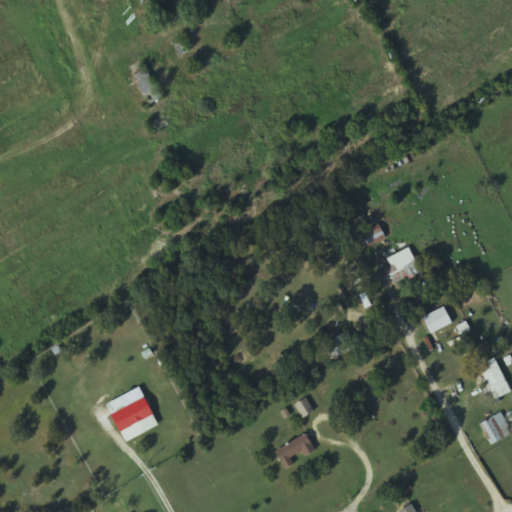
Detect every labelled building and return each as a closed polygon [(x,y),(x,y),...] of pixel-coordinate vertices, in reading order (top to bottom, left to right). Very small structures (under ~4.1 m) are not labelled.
[(156,104),(166,95),(143,73),(134,83),(156,104)] [(366,251),(387,239),(380,226),(358,237),(366,251)] [(385,261),(396,284),(421,271),(410,249),(385,261)] [(335,360),(358,349),(350,332),(327,343),(335,360)] [(511,393),(511,391),(496,359),(480,366),(497,401),(511,393)] [(113,415),(120,432),(155,416),(147,398),(138,402),(134,393),(121,398),(126,409),(113,415)] [(297,406),(303,417),(312,411),(306,401),(297,406)] [(511,437),(511,436),(504,415),(481,424),(490,446),(511,437)] [(286,470),(316,450),(305,434),(275,454),(286,470)]
